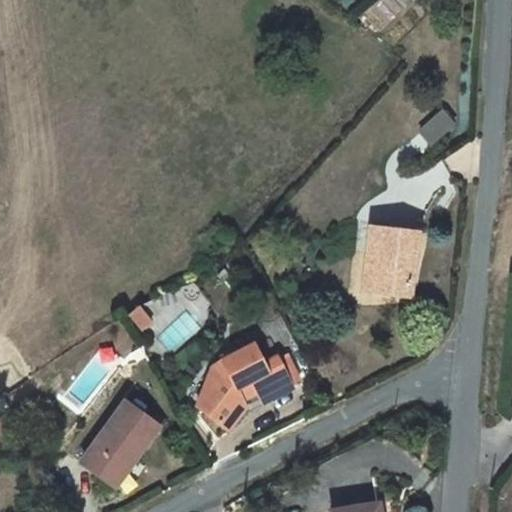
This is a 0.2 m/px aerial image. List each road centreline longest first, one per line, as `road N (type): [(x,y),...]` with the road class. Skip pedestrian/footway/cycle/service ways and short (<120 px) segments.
road 1 (unclassified): [(471,370),(502,0)]
road 2 (residential): [(176,511),(421,380),(471,370)]
road 3 (unclassified): [(463,511),(471,370)]
